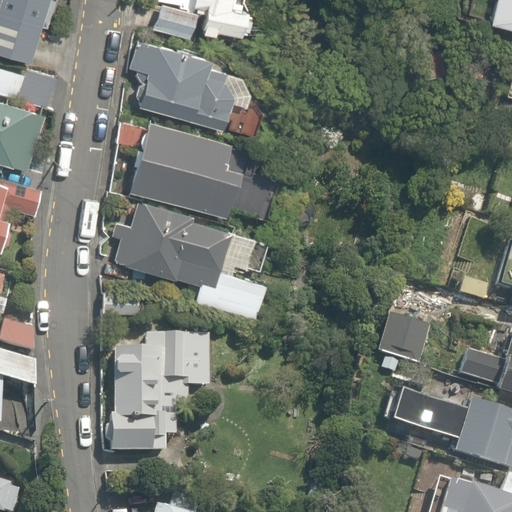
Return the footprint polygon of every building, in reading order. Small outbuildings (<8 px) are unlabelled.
[(56,0),(0,0),(0,62),(6,64),(7,60),(28,65),(39,25),(49,27),(56,0)] [(154,0),(153,34),(210,37),(211,27),(239,28),(240,0),(154,0)] [(511,0),(488,0),(483,24),(511,30),(511,0)] [(249,71),(200,57),(146,41),(135,38),(126,69),(137,72),(128,104),(182,120),(216,130),(226,98),(240,102),(249,71)] [(55,75),(25,66),(16,98),(45,107),(55,75)] [(40,113),(0,100),(0,163),(23,170),(40,113)] [(217,164),(224,141),(147,119),(127,191),(219,216),(233,169),(217,164)] [(0,234),(3,222),(19,218),(30,221),(39,189),(0,178),(0,234)] [(255,283),(224,274),(227,264),(252,271),(263,232),(224,222),(130,196),(123,222),(115,220),(109,243),(117,245),(112,264),(195,286),(189,308),(244,323),(255,283)] [(511,244),(503,242),(493,279),(511,284),(505,304),(511,305),(511,244)] [(427,321),(380,306),(367,345),(414,361),(427,321)] [(32,324),(0,317),(0,343),(32,350),(32,324)] [(511,396),(511,320),(511,321),(500,361),(465,350),(458,373),(493,384),(491,390),(511,396)] [(210,331),(144,329),(144,347),(107,346),(103,452),(183,455),(185,386),(208,387),(210,331)] [(0,379),(34,388),(33,359),(0,350),(0,379)] [(448,449),(510,467),(511,458),(511,410),(462,396),(459,407),(391,388),(382,421),(450,440),(448,449)] [(511,511),(511,474),(500,472),(497,492),(446,483),(441,511),(511,511)] [(0,511),(11,511),(19,485),(0,479),(0,511)] [(196,511),(151,501),(148,511),(196,511)]
